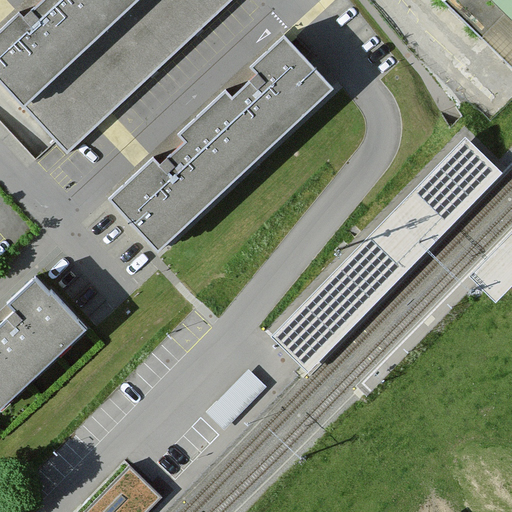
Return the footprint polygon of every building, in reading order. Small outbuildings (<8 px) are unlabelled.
[(0,83),(62,151),(225,0),(23,0),(0,22),(0,83)] [(511,0),(436,0),(511,74),(511,0)] [(161,255),(335,94),(282,37),(247,70),(258,81),(234,103),(224,93),(177,137),(187,148),(162,170),(153,160),(110,200),(161,255)] [(500,173),(463,136),(269,336),(303,369),(307,372),(500,173)] [(511,232),(470,275),(494,299),(511,281),(511,232)] [(0,400),(4,404),(84,328),(32,275),(0,306),(0,400)] [(249,367),(207,409),(224,426),(266,384),(249,367)] [(86,511),(76,502),(67,511),(86,511)]
